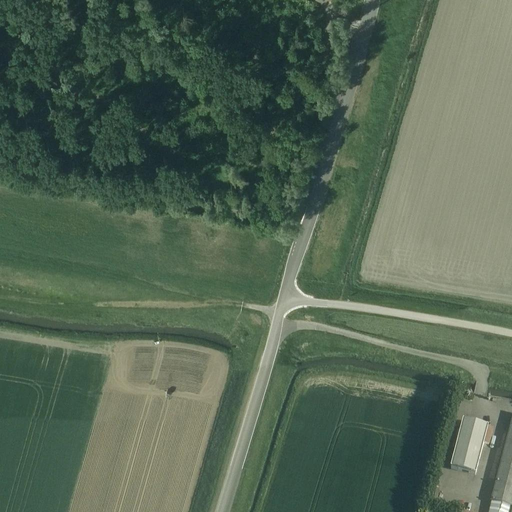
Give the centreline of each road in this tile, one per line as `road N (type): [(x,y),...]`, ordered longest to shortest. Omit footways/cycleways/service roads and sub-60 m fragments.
road 1 (residential): [(283,300),(372,0)]
road 2 (track): [(280,314),(232,303),(57,304),(0,296)]
road 3 (unclassified): [(511,334),(283,300)]
road 4 (unclassified): [(221,511),(283,300)]
